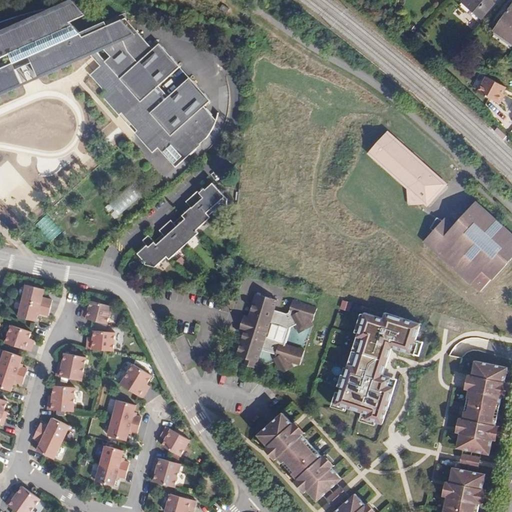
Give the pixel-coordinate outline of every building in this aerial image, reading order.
[(0,92),(13,86),(21,82),(14,66),(29,59),(37,76),(88,53),(99,65),(89,74),(104,90),(100,94),(118,114),(120,112),(124,116),(136,129),(134,131),(152,151),(157,146),(175,165),(200,143),(199,142),(205,136),(207,134),(209,132),(213,126),(216,118),(203,105),(209,99),(188,76),(167,95),(157,84),(179,65),(158,42),(152,48),(124,17),(117,20),(81,36),(68,21),(83,14),(71,0),(69,0),(50,9),(49,6),(28,12),(0,20),(0,92)] [(462,0),(461,2),(481,20),(495,4),(490,0),(462,0)] [(228,8),(221,3),(219,7),(225,12),(228,8)] [(511,5),(494,31),(511,43),(511,5)] [(502,94),(506,88),(486,77),(478,93),(497,104),(502,94)] [(444,183),(389,134),(387,136),(385,134),(370,151),(372,153),(370,155),(406,187),(406,188),(407,204),(409,203),(410,206),(425,205),(426,204),(428,202),(428,196),(436,186),(442,186),(444,183)] [(185,217),(180,221),(179,223),(176,225),(170,218),(159,229),(165,235),(163,237),(161,239),(156,243),(148,234),(142,239),(146,244),(143,246),(137,252),(145,260),(145,263),(155,266),(166,255),(169,258),(170,257),(184,244),(197,232),(198,231),(196,229),(209,217),(210,216),(209,214),(219,204),(226,204),(226,197),(214,183),(212,182),(205,188),(203,187),(200,189),(199,188),(185,200),(190,206),(188,208),(187,209),(182,214),(185,217)] [(106,207),(115,218),(141,195),(131,184),(106,207)] [(428,202),(442,186),(436,186),(428,196),(428,202)] [(493,283),(511,259),(511,237),(475,205),(454,228),(452,230),(442,225),(436,221),(430,232),(433,235),(424,245),(471,287),(482,274),(493,283)] [(35,225),(51,242),(62,231),(47,215),(35,225)] [(454,228),(445,220),(442,225),(452,230),(454,228)] [(53,300),(43,298),(44,290),(27,286),(23,302),(40,306),(51,309),(53,300)] [(285,344),(291,327),(296,325),(299,333),(312,326),(308,319),(312,320),(314,314),(316,308),(292,300),(289,312),(286,313),(274,309),(277,299),(256,292),(249,316),(244,314),(239,329),(244,330),(236,354),(246,357),(244,363),(255,367),(261,349),(275,353),(275,358),(274,359),(280,371),(292,365),(289,362),(299,365),(304,350),(285,344)] [(49,316),(51,309),(40,306),(23,302),(19,318),(37,322),(39,313),(49,316)] [(107,325),(111,307),(91,302),(89,309),(88,312),(83,311),(81,318),(107,325)] [(350,365),(338,404),(370,413),(368,418),(384,423),(396,387),(390,385),(393,378),(384,375),(393,347),(420,355),(424,343),(416,341),(422,324),(387,313),(385,319),(367,314),(360,336),(364,338),(356,366),(350,365)] [(28,342),(29,339),(31,332),(11,326),(5,344),(30,352),(33,344),(28,342)] [(114,352),(116,333),(95,331),(94,338),(94,342),(88,341),(87,349),(114,352)] [(20,364),(22,357),(5,351),(0,366),(0,369),(25,378),(27,370),(21,368),(19,368),(20,364)] [(81,381),(86,358),(64,354),(63,363),(62,369),(58,368),(56,376),(81,381)] [(502,397),(503,396),(495,395),(496,392),(498,392),(499,385),(498,385),(498,381),(505,383),(506,381),(509,367),(476,361),(473,375),(473,379),(469,378),(467,385),(471,386),(470,391),(464,418),(463,422),(460,421),(458,429),(462,430),(461,434),(458,447),(491,455),(493,440),(487,439),(487,435),(489,435),(490,428),(489,428),(490,424),(496,426),(502,397)] [(147,385),(152,377),(134,365),(121,385),(142,399),(147,392),(144,390),(147,385)] [(22,385),(25,378),(0,369),(0,388),(11,392),(13,385),(14,382),(16,383),(22,385)] [(506,398),(509,382),(506,381),(505,383),(498,381),(498,385),(499,385),(498,392),(496,392),(495,395),(503,396),(502,397),(506,398)] [(74,412),(75,389),(54,387),(53,398),(53,403),(49,402),(48,410),(74,412)] [(134,413),(136,406),(118,401),(113,419),(140,426),(142,418),(135,417),(133,416),(134,413)] [(324,457),(324,456),(305,436),(304,434),(299,439),(297,437),(298,435),(294,430),(292,432),(290,429),(295,424),(294,423),(285,412),(274,422),(260,435),(269,445),(273,449),(270,451),(275,457),(277,454),(280,458),(288,466),(299,478),(302,482),(299,484),(304,489),(307,487),(310,490),(319,501),(344,478),(335,468),(334,467),(328,472),(326,469),(328,468),(323,463),(321,464),(319,462),(324,457)] [(63,443),(70,427),(54,419),(51,425),(49,429),(46,427),(41,425),(38,431),(63,443)] [(128,435),(129,431),(132,431),(138,433),(140,426),(113,419),(109,436),(127,441),(128,435)] [(308,433),(297,421),(294,423),(295,424),(290,429),(292,432),(294,430),(298,435),(297,437),(299,439),(304,434),(305,436),(308,433)] [(496,441),(499,426),(496,426),(490,424),(489,428),(490,428),(489,435),(487,435),(487,439),(493,440),(496,441)] [(180,456),(189,440),(167,427),(163,434),(167,437),(165,441),(162,446),(180,456)] [(55,460),(63,443),(38,431),(34,439),(40,441),(43,442),(41,446),(38,452),(55,460)] [(122,458),(124,451),(106,447),(102,464),(128,471),(130,464),(124,462),(121,462),(122,458)] [(338,466),(327,453),(324,456),(324,457),(319,462),(321,464),(323,463),(328,468),(326,469),(328,472),(334,467),(335,468),(338,466)] [(480,463),(482,457),(463,453),(462,459),(461,464),(479,468),(480,463)] [(175,487),(181,465),(157,458),(155,467),(158,468),(156,473),(154,482),(175,487)] [(126,478),(128,471),(102,464),(97,482),(115,487),(117,480),(118,477),(120,477),(126,478)] [(478,511),(481,503),(474,501),(475,498),(476,498),(478,491),(476,491),(476,488),(483,489),(483,488),(487,474),(454,467),(451,482),(450,486),(447,485),(445,492),(449,493),(448,497),(445,511),(447,511),(478,511)] [(346,490),(342,486),(328,499),(332,503),(336,507),(350,495),(346,490)] [(17,511),(32,511),(41,500),(22,487),(17,496),(14,500),(10,498),(6,504),(17,511)] [(484,504),(487,489),(483,488),(483,489),(476,488),(476,491),(478,491),(476,498),(475,498),(474,501),(481,503),(484,504)] [(366,511),(364,511),(363,510),(368,505),(367,504),(357,493),(336,511),(366,511)] [(187,511),(188,511),(189,507),(195,509),(197,501),(171,494),(166,511),(187,511)] [(379,511),(370,501),(367,504),(368,505),(363,510),(364,511),(366,511),(379,511)]
